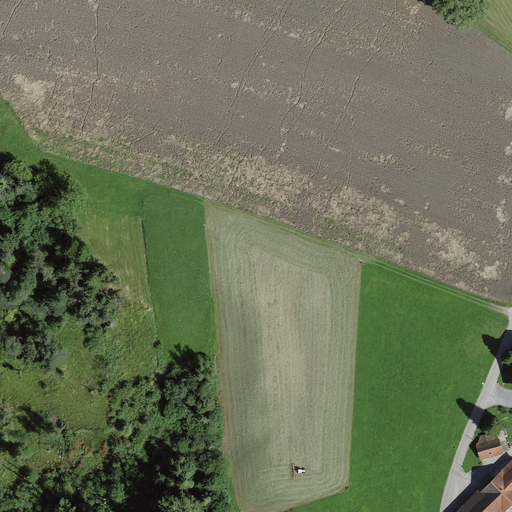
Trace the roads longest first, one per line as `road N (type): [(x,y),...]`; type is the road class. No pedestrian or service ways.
road 1 (track): [(370,260),(179,192)]
road 2 (unclassified): [(443,511),(511,331)]
road 3 (track): [(370,260),(511,314)]
